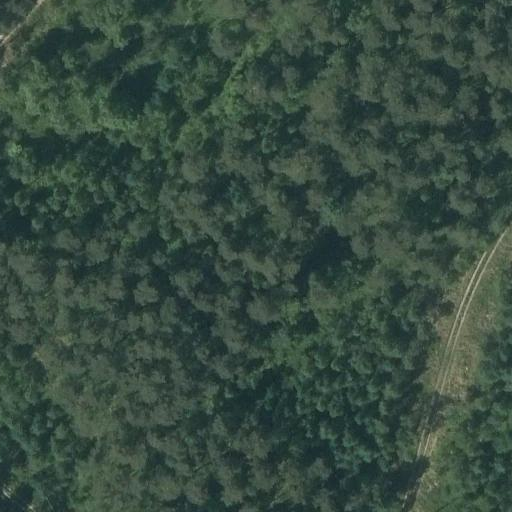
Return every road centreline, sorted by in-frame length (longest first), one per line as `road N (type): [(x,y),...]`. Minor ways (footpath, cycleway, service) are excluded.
road 1 (track): [(38,0),(0,47),(0,490),(24,511)]
road 2 (track): [(511,217),(464,298),(407,511)]
